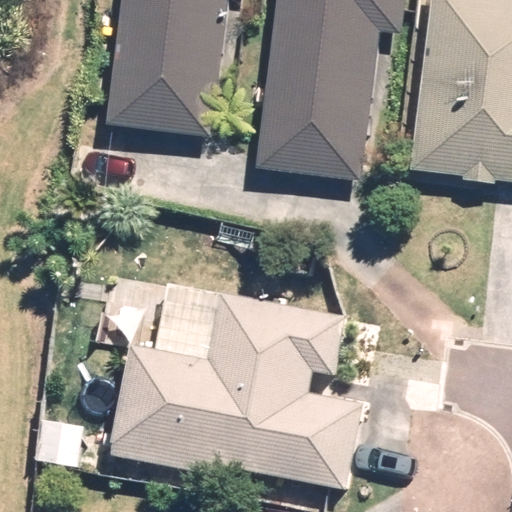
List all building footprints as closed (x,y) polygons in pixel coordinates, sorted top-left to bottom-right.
[(123,0),(113,125),(218,134),(230,0),(123,0)] [(405,0),(278,0),(259,171),(362,182),(378,37),(401,39),(405,0)] [(511,1),(498,1),(497,0),(429,0),(415,183),(511,190),(511,1)] [(126,351),(110,458),(350,495),(363,406),(330,401),(344,312),(170,286),(159,356),(126,351)] [(80,470),(95,370),(56,364),(42,465),(80,470)]
